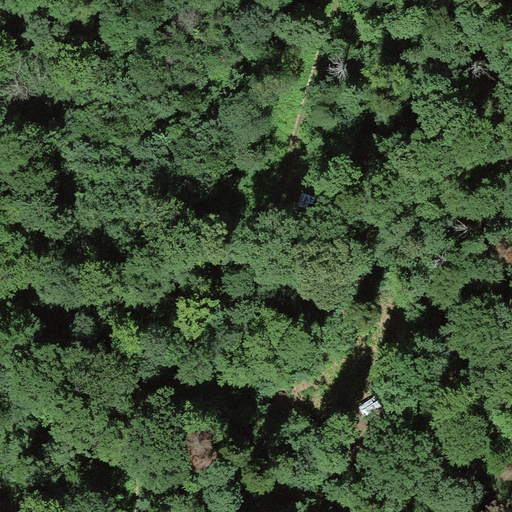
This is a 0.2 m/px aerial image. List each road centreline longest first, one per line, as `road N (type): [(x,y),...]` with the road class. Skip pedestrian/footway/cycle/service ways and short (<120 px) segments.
road 1 (track): [(141,511),(143,460),(166,380),(238,285),(350,0)]
road 2 (track): [(511,345),(346,459),(313,511)]
